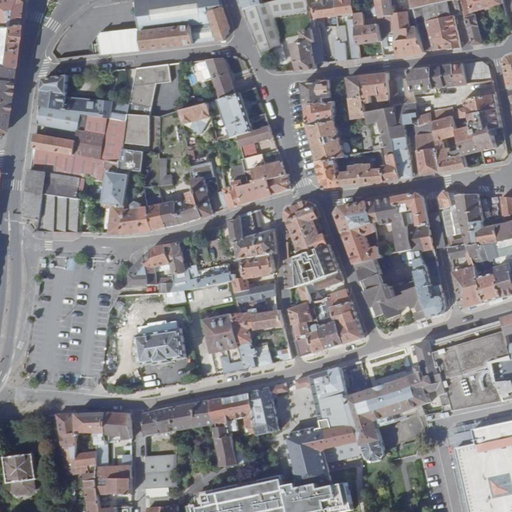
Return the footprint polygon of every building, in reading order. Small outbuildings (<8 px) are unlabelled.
[(0,0),(0,25),(16,24),(19,2),(17,0),(0,0)] [(220,5),(223,4),(221,0),(137,0),(140,28),(143,49),(225,40),(231,28),(224,7),(221,8),(220,5)] [(265,4),(263,0),(248,0),(240,1),(244,9),(265,4)] [(282,7),(280,0),(274,2),(271,3),(273,14),(279,12),(282,7)] [(310,8),(308,0),(280,0),(282,7),(284,15),(310,11),(309,8),(310,8)] [(315,8),(310,8),(309,8),(310,11),(313,29),(313,30),(319,29),(320,29),(319,24),(318,24),(317,19),(337,16),(339,16),(336,1),(335,1),(330,2),(329,0),(323,0),(324,2),(317,4),(314,4),(315,8)] [(354,0),(334,0),(335,1),(336,1),(339,16),(356,13),(356,11),(354,0)] [(377,0),(379,5),(380,16),(393,14),(395,14),(394,14),(392,0),(377,0)] [(458,0),(410,0),(413,11),(417,27),(424,51),(426,51),(435,50),(427,22),(454,15),(455,16),(461,15),(458,1),(458,0)] [(461,0),(465,14),(466,18),(475,15),(471,13),(471,11),(470,11),(469,11),(466,0),(461,0)] [(504,3),(502,0),(470,0),(474,11),(475,12),(504,3)] [(244,9),(261,52),(281,46),(279,39),(275,19),(273,14),(271,3),(265,4),(244,9)] [(380,16),(379,5),(372,7),(372,8),(374,18),(366,19),(365,10),(364,10),(356,11),(356,13),(357,19),(357,24),(360,45),(383,41),(383,40),(382,37),(380,16)] [(374,18),(372,8),(365,10),(366,19),(374,18)] [(408,11),(394,14),(395,14),(393,14),(395,30),(399,54),(399,56),(400,57),(426,53),(426,51),(424,51),(417,27),(410,28),(408,11)] [(395,30),(393,14),(380,16),(382,37),(385,37),(395,30)] [(461,48),(455,16),(454,15),(427,22),(435,50),(448,48),(448,50),(461,48)] [(473,45),(483,44),(476,15),(475,15),(466,18),(473,45)] [(0,64),(12,65),(16,24),(0,25),(0,64)] [(354,60),(361,59),(360,45),(357,24),(349,25),(352,50),(353,50),(354,60)] [(341,44),(345,43),(349,43),(347,25),(338,26),(341,40),(341,44)] [(102,54),(143,49),(140,28),(105,32),(103,33),(101,34),(100,36),(100,37),(100,38),(101,44),(102,54)] [(317,64),(325,63),(319,29),(313,30),(313,29),(302,32),(302,33),(304,42),(292,44),(299,71),(318,69),(317,64)] [(337,61),(348,60),(345,43),(341,44),(341,40),(335,40),(337,61)] [(224,57),(209,59),(215,78),(221,99),(222,99),(236,94),(224,57)] [(209,59),(184,62),(187,87),(215,78),(209,59)] [(473,84),(492,81),(489,66),(483,62),(463,64),(468,85),(473,84)] [(174,80),(172,63),(168,64),(165,64),(138,67),(131,105),(129,113),(152,115),(159,82),(174,80)] [(0,133),(4,130),(12,65),(0,64),(0,133)] [(456,86),(468,85),(463,64),(453,65),(456,86)] [(445,88),(456,86),(453,65),(442,67),(445,88)] [(435,89),(445,88),(442,67),(432,68),(434,89),(435,89)] [(434,89),(432,68),(409,71),(410,78),(411,78),(414,93),(417,92),(418,94),(427,93),(427,91),(434,90),(434,89)] [(390,81),(389,73),(362,76),(364,97),(371,96),(374,95),(377,95),(386,94),(390,94),(389,81),(390,81)] [(68,97),(70,75),(44,78),(41,104),(66,109),(68,97)] [(364,97),(362,76),(349,78),(352,98),(364,97)] [(417,102),(414,93),(411,78),(410,78),(403,79),(404,80),(406,80),(407,97),(397,98),(395,81),(397,81),(397,80),(390,81),(389,81),(390,94),(392,104),(395,104),(395,105),(396,105),(396,106),(417,102)] [(331,91),(330,80),(304,83),(304,91),(306,105),(326,103),(325,98),(331,98),(331,91)] [(406,80),(404,80),(406,96),(399,97),(397,81),(395,81),(397,98),(407,97),(406,80)] [(222,99),(221,99),(220,99),(221,105),(228,126),(250,119),(242,92),(236,94),(222,99)] [(499,109),(496,94),(465,99),(469,109),(470,116),(499,109)] [(104,101),(68,97),(66,109),(82,112),(91,114),(111,118),(114,102),(115,101),(112,101),(104,101)] [(365,104),(364,97),(352,98),(354,117),(369,115),(369,113),(366,114),(365,109),(365,104)] [(216,101),(209,103),(211,112),(218,111),(217,106),(216,101)] [(326,103),(306,105),(309,124),(326,122),(326,123),(336,121),(336,101),(332,102),(326,103)] [(129,113),(131,105),(114,102),(111,118),(127,121),(129,113)] [(417,103),(417,102),(396,106),(396,108),(397,108),(400,126),(406,125),(415,124),(417,125),(417,126),(420,125),(418,117),(417,103)] [(209,103),(190,108),(181,110),(184,124),(212,117),(211,112),(209,103)] [(66,109),(41,104),(38,123),(79,130),(79,128),(82,112),(66,109)] [(397,108),(396,108),(392,109),(387,110),(369,113),(369,115),(370,123),(382,121),(384,134),(393,133),(407,131),(406,125),(400,126),(397,108)] [(503,128),(499,109),(470,116),(470,117),(473,126),(474,126),(476,132),(477,132),(482,151),(497,147),(492,130),(503,128)] [(455,117),(454,113),(453,110),(439,113),(440,120),(454,117),(455,117)] [(91,114),(82,112),(79,128),(82,129),(88,130),(91,114)] [(147,151),(152,115),(129,113),(127,121),(123,148),(147,151)] [(440,120),(439,113),(429,115),(432,122),(436,121),(440,120)] [(121,160),(123,148),(127,121),(111,118),(91,114),(88,130),(82,129),(81,131),(79,130),(77,141),(74,154),(120,162),(121,160)] [(432,122),(429,115),(429,114),(418,117),(420,125),(432,122)] [(455,119),(454,117),(440,120),(436,121),(438,133),(439,140),(444,139),(459,135),(458,130),(455,119)] [(254,130),(250,119),(228,126),(231,134),(232,137),(238,135),(254,130)] [(326,122),(309,124),(309,125),(319,161),(337,158),(346,157),(336,121),(326,123),(326,122)] [(436,121),(432,122),(420,125),(417,126),(418,136),(438,133),(436,121)] [(274,137),(270,125),(262,127),(263,128),(254,130),(238,135),(240,141),(241,146),(256,142),(274,137)] [(466,156),(482,151),(477,132),(476,132),(474,126),(473,126),(458,130),(459,135),(464,150),(465,156),(466,156)] [(77,141),(37,133),(35,147),(74,154),(77,141)] [(395,139),(393,133),(384,134),(385,134),(386,135),(388,147),(391,166),(385,167),(386,169),(385,169),(387,181),(402,179),(397,155),(396,155),(396,146),(397,145),(395,139)] [(439,140),(438,133),(418,136),(420,151),(440,148),(439,140)] [(388,147),(386,135),(379,136),(381,146),(382,146),(382,149),(388,147)] [(414,177),(408,136),(395,139),(397,145),(396,146),(396,155),(397,155),(402,179),(414,177)] [(260,155),(256,142),(241,146),(244,158),(260,155)] [(188,148),(190,163),(212,157),(209,143),(188,148)] [(119,173),(120,162),(74,154),(35,147),(33,169),(48,171),(88,179),(108,182),(129,184),(131,174),(119,173)] [(423,175),(444,172),(440,149),(440,148),(420,151),(423,175)] [(444,172),(464,168),(460,155),(452,156),(451,152),(451,148),(445,149),(440,149),(444,172)] [(469,167),(466,156),(465,156),(464,150),(451,152),(452,156),(460,155),(464,168),(469,167)] [(263,153),(260,155),(244,158),(243,159),(246,171),(254,169),(266,166),(263,153)] [(337,158),(319,161),(324,182),(330,187),(342,185),(340,174),(337,158)] [(134,162),(121,160),(120,162),(119,173),(131,174),(132,174),(134,162)] [(287,174),(283,162),(266,166),(254,169),(256,179),(257,182),(270,179),(289,174),(289,173),(287,174)] [(340,174),(342,185),(387,181),(385,169),(381,170),(373,171),(373,165),(366,166),(366,165),(360,165),(360,167),(353,167),(353,172),(340,174)] [(202,167),(192,169),(194,181),(205,179),(202,167)] [(48,171),(33,169),(30,190),(29,190),(83,199),(85,191),(79,189),(79,187),(46,181),(48,171)] [(248,176),(250,184),(254,183),(254,180),(256,179),(254,169),(246,171),(248,176)] [(270,179),(273,195),(292,189),(289,174),(270,179)] [(166,177),(160,178),(160,186),(162,186),(174,184),(173,176),(166,177)] [(238,186),(238,187),(250,184),(248,176),(235,179),(236,181),(233,183),(234,187),(238,186)] [(205,179),(194,181),(196,191),(198,197),(204,218),(214,215),(213,214),(209,196),(206,178),(205,179)] [(238,187),(244,204),(273,195),(270,179),(257,182),(254,183),(250,184),(238,187)] [(128,195),(129,184),(108,182),(105,203),(126,205),(127,200),(128,195)] [(226,189),(233,208),(244,204),(238,187),(238,186),(234,187),(226,189)] [(83,199),(29,190),(23,217),(26,217),(36,231),(81,233),(83,201),(83,199)] [(198,197),(196,191),(188,193),(189,200),(198,197)] [(453,207),(451,192),(446,192),(445,193),(441,197),(440,197),(442,209),(452,207),(453,207)] [(460,207),(458,193),(451,192),(453,207),(452,207),(452,209),(460,207)] [(219,193),(209,196),(213,212),(224,208),(219,193)] [(419,193),(395,198),(397,206),(401,206),(402,212),(411,211),(417,210),(418,215),(420,225),(431,224),(425,197),(419,193)] [(485,228),(480,194),(477,195),(458,193),(460,207),(465,233),(465,234),(486,230),(485,228)] [(161,195),(147,198),(148,207),(163,204),(161,195)] [(184,224),(204,218),(198,197),(189,200),(178,203),(178,201),(163,204),(168,228),(184,224)] [(511,197),(502,197),(505,216),(506,216),(507,223),(511,222),(511,197)] [(397,206),(395,198),(378,200),(383,224),(395,222),(400,252),(414,249),(409,226),(406,227),(402,212),(401,206),(397,206)] [(383,224),(378,200),(369,202),(375,222),(374,222),(374,223),(375,226),(383,224)] [(133,209),(126,210),(124,234),(154,230),(148,207),(142,207),(141,204),(136,201),(132,205),(133,209)] [(286,214),(286,220),(303,215),(302,212),(317,206),(317,205),(310,201),(290,208),(286,214)] [(375,222),(369,202),(342,207),(338,213),(345,232),(374,223),(374,222),(375,222)] [(126,205),(105,203),(105,206),(107,206),(107,208),(113,208),(110,233),(124,234),(126,210),(126,205)] [(154,230),(168,228),(163,204),(148,207),(154,230)] [(303,215),(286,220),(287,227),(292,225),(294,229),(296,235),(300,234),(302,238),(298,240),(303,255),(331,245),(327,234),(322,236),(316,219),(321,217),(317,206),(302,212),(303,215)] [(234,280),(236,292),(252,288),(252,285),(249,285),(248,278),(275,274),(274,271),(276,270),(273,254),(278,254),(275,230),(268,232),(267,231),(262,232),(257,233),(256,227),(259,225),(257,217),(260,216),(258,210),(230,220),(231,227),(234,243),(235,242),(235,243),(236,244),(239,260),(243,259),(246,277),(243,278),(241,269),(236,270),(236,267),(198,275),(201,286),(234,280)] [(511,222),(507,223),(497,225),(501,242),(486,244),(486,243),(480,244),(485,261),(494,258),(494,259),(506,256),(511,253),(511,222)] [(374,223),(345,232),(357,264),(380,258),(383,257),(383,255),(380,254),(379,247),(372,250),(367,236),(376,232),(375,226),(374,223)] [(439,266),(431,224),(420,225),(417,225),(409,226),(414,249),(419,271),(428,269),(428,267),(435,264),(436,267),(439,266)] [(501,242),(497,225),(485,228),(486,230),(465,234),(466,241),(467,245),(468,245),(467,247),(471,247),(471,246),(480,244),(486,243),(486,244),(501,242)] [(383,255),(388,254),(386,238),(377,240),(379,247),(380,254),(383,255)] [(467,245),(466,241),(460,242),(459,238),(453,239),(455,247),(467,245)] [(162,284),(163,292),(163,293),(166,292),(184,290),(201,286),(198,275),(196,265),(185,268),(184,262),(185,261),(182,250),(181,250),(180,242),(167,246),(167,245),(171,264),(174,278),(174,283),(171,283),(162,284)] [(485,261),(480,244),(471,246),(471,247),(473,256),(475,264),(485,261)] [(154,247),(151,250),(154,267),(171,264),(167,245),(154,247)] [(331,245),(303,255),(289,260),(290,274),(291,288),(300,286),(301,286),(307,285),(315,283),(315,282),(316,282),(341,272),(331,245)] [(473,256),(471,247),(467,247),(468,245),(467,245),(455,247),(450,248),(453,259),(473,256)] [(144,256),(150,285),(157,284),(156,278),(154,267),(151,250),(144,256)] [(131,275),(132,285),(150,285),(144,256),(132,271),(132,274),(131,274),(131,275)] [(388,331),(430,316),(419,275),(400,282),(404,294),(397,297),(393,285),(388,286),(380,258),(357,264),(380,328),(388,331)] [(494,258),(485,261),(475,264),(476,267),(464,270),(455,272),(461,303),(469,307),(486,302),(479,277),(478,271),(493,267),(492,264),(495,264),(495,262),(494,259),(494,258)] [(447,308),(439,266),(436,267),(435,264),(428,267),(428,269),(419,271),(418,271),(419,275),(430,316),(431,318),(443,315),(447,308)] [(503,298),(511,295),(511,268),(508,266),(507,266),(496,268),(497,272),(503,297),(503,298)] [(479,277),(497,272),(496,268),(496,267),(493,267),(478,271),(479,277)] [(345,281),(341,272),(316,282),(318,290),(320,290),(320,289),(345,281)] [(486,302),(503,297),(497,272),(479,277),(486,302)] [(318,290),(316,282),(315,282),(315,283),(307,285),(310,294),(319,291),(318,290)] [(237,293),(239,302),(246,301),(257,299),(276,295),(275,284),(274,284),(267,285),(263,286),(260,286),(255,287),(252,288),(236,292),(237,293)] [(307,285),(301,286),(300,288),(306,304),(306,305),(311,304),(313,303),(313,302),(310,294),(307,285)] [(184,290),(166,292),(167,303),(186,300),(184,290)] [(352,302),(348,290),(331,295),(331,296),(330,296),(330,297),(334,307),(353,302),(353,301),(352,302)] [(163,292),(139,294),(140,300),(140,303),(141,308),(167,305),(167,303),(166,292),(163,293),(163,292)] [(277,311),(277,310),(276,295),(257,299),(258,309),(259,314),(277,311)] [(334,307),(330,297),(324,301),(316,302),(317,308),(317,310),(327,307),(328,311),(332,315),(336,314),(334,307)] [(240,307),(241,313),(248,313),(246,301),(239,302),(240,307)] [(366,338),(353,302),(334,307),(336,314),(338,321),(346,344),(366,338)] [(306,304),(292,309),(295,324),(309,321),(313,320),(315,320),(314,316),(313,311),(317,310),(317,308),(311,308),(311,304),(306,305),(306,304)] [(234,314),(247,369),(273,363),(270,351),(260,353),(258,347),(254,347),(250,329),(256,327),(256,329),(284,324),(281,309),(277,310),(277,311),(259,314),(258,309),(251,310),(251,312),(248,313),(241,313),(234,314)] [(226,374),(247,369),(234,314),(205,320),(213,353),(221,351),(225,353),(224,356),(222,356),(226,374)] [(309,321),(295,324),(303,357),(316,353),(311,330),(309,324),(309,321)] [(328,349),(346,344),(338,321),(321,326),(328,349)] [(443,367),(453,403),(455,410),(505,400),(511,398),(511,380),(500,382),(497,369),(496,364),(511,360),(511,349),(511,346),(511,345),(505,323),(434,345),(440,368),(443,367)] [(311,330),(316,353),(328,349),(321,326),(320,324),(317,325),(316,325),(316,326),(316,327),(316,328),(311,330)] [(187,357),(183,328),(138,335),(143,364),(156,362),(156,364),(175,361),(175,359),(187,357)] [(417,406),(418,410),(419,413),(425,411),(422,404),(431,401),(429,393),(437,391),(440,390),(444,405),(453,403),(443,367),(440,368),(434,345),(432,340),(425,342),(418,344),(424,366),(418,368),(419,373),(398,380),(367,389),(377,420),(417,406)] [(511,360),(496,364),(497,369),(511,366),(511,360)] [(285,478),(268,482),(272,501),(226,505),(226,511),(354,511),(355,511),(377,507),(366,456),(367,457),(368,459),(369,459),(371,460),(373,460),(375,461),(377,460),(380,460),(382,459),(383,457),(384,457),(385,456),(385,454),(386,452),(386,451),(386,448),(379,426),(377,420),(367,389),(349,394),(342,366),(297,379),(299,386),(309,384),(316,390),(324,427),(288,435),(298,482),(287,484),(285,478)] [(286,382),(251,392),(258,433),(258,435),(281,430),(274,400),(280,391),(288,389),(286,382)] [(258,433),(251,392),(212,400),(217,423),(223,422),(223,425),(217,426),(218,432),(218,436),(218,437),(233,435),(234,435),(232,431),(239,430),(238,418),(248,417),(250,434),(258,433)] [(217,423),(212,400),(173,407),(177,430),(217,423)] [(377,420),(379,426),(390,423),(389,421),(418,410),(417,406),(377,420)] [(177,430),(173,407),(146,413),(146,435),(177,430)] [(107,412),(77,413),(78,431),(98,432),(98,443),(99,443),(109,443),(110,441),(111,434),(107,412)] [(131,413),(107,412),(111,434),(123,435),(123,439),(133,438),(134,438),(131,413)] [(77,413),(59,414),(66,467),(68,467),(69,473),(90,470),(89,464),(77,465),(78,453),(79,444),(78,431),(77,413)] [(511,511),(511,416),(475,424),(479,444),(460,448),(473,511),(511,511)] [(223,466),(239,464),(233,435),(218,437),(223,466)] [(404,453),(416,453),(416,443),(403,443),(404,453)] [(77,465),(89,464),(98,462),(99,451),(78,453),(77,465)] [(18,494),(33,493),(36,488),(35,479),(38,478),(35,453),(6,456),(9,482),(13,482),(14,491),(18,494)] [(178,457),(147,458),(148,488),(167,486),(178,486),(178,457)] [(98,467),(98,479),(105,479),(111,478),(133,478),(133,467),(119,466),(119,465),(98,467)] [(105,479),(98,479),(100,495),(133,493),(133,478),(111,478),(111,486),(106,486),(105,479)] [(88,511),(102,511),(101,501),(100,495),(98,479),(86,480),(88,511)] [(225,491),(226,505),(272,501),(268,482),(225,491)] [(167,486),(148,488),(149,496),(167,494),(167,486)] [(200,497),(203,511),(226,511),(226,505),(225,491),(200,497)]
